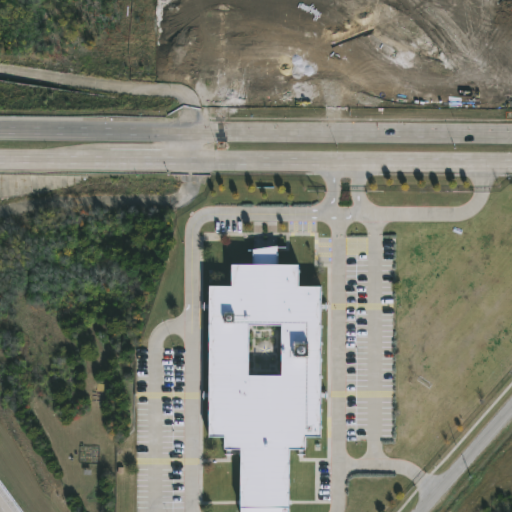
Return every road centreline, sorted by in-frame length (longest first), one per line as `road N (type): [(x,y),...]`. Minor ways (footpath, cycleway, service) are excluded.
road 1 (residential): [(190,132),(189,105),(171,89),(0,70),(37,201),(174,200),(187,189),(191,156)]
road 2 (primary): [(511,135),(190,132)]
road 3 (primary): [(191,156),(511,164)]
road 4 (primary): [(0,159),(191,156)]
road 5 (primary): [(190,132),(0,132)]
road 6 (residential): [(511,414),(425,511)]
